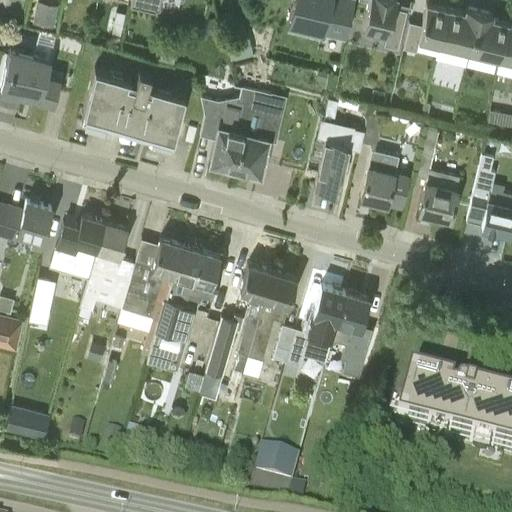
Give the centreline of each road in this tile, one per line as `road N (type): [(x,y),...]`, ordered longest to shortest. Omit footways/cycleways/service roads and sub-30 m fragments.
road 1 (residential): [(511,282),(0,140)]
road 2 (primary): [(160,511),(1,477)]
